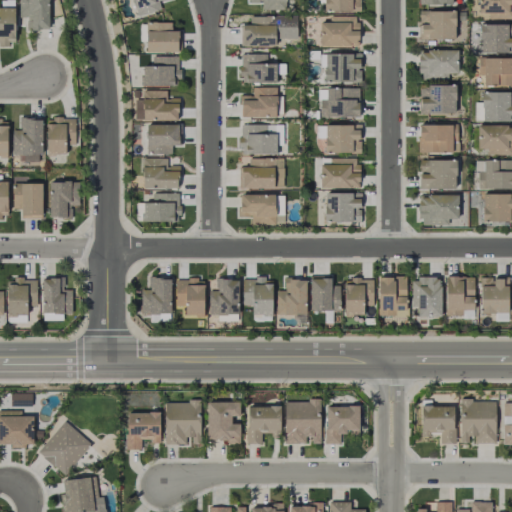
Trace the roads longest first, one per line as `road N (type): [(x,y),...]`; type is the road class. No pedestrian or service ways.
road 1 (residential): [(0,247),(511,247)]
road 2 (tertiary): [(88,0),(106,103),(107,362)]
road 3 (residential): [(511,476),(226,473),(164,488)]
road 4 (secondary): [(388,360),(107,362)]
road 5 (residential): [(210,0),(212,248)]
road 6 (residential): [(390,0),(391,248)]
road 7 (residential): [(388,360),(390,511)]
road 8 (secondary): [(509,361),(388,360)]
